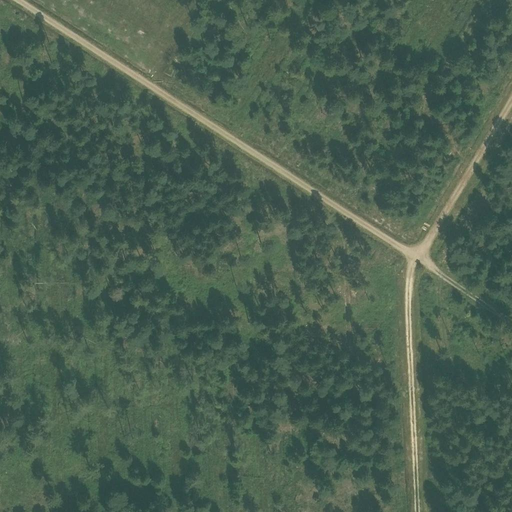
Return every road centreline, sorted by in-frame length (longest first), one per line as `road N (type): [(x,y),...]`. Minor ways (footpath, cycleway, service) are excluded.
road 1 (track): [(22,0),(416,257)]
road 2 (track): [(418,511),(407,289),(416,257),(511,100)]
